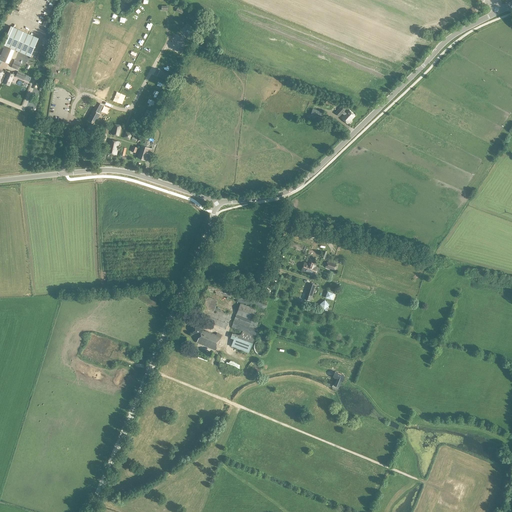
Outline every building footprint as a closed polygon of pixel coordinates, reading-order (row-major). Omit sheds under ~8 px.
[(3,45),(30,57),(38,38),(11,26),(3,45)] [(13,51),(4,47),(0,55),(0,59),(8,63),(13,51)] [(163,72),(160,71),(157,76),(160,77),(162,78),(162,77),(166,79),(165,79),(167,80),(169,75),(163,72)] [(4,74),(1,81),(3,82),(2,83),(10,86),(14,75),(13,75),(12,75),(7,73),(6,75),(4,74)] [(86,130),(93,133),(97,125),(95,124),(100,114),(98,113),(99,110),(100,111),(103,105),(97,102),(94,108),(93,111),(93,110),(87,120),(88,121),(86,125),(88,126),(86,130)] [(335,113),(339,116),(342,113),(344,115),(341,119),(347,124),(355,115),(349,110),(347,113),(344,111),(345,110),(341,107),(335,113)] [(311,115),(323,118),(324,113),(313,109),(311,114),(311,115)] [(122,126),(113,124),(111,135),(120,137),(122,126)] [(106,141),(110,127),(105,126),(100,139),(106,141)] [(107,152),(117,155),(119,141),(109,139),(107,152)] [(142,146),(140,152),(138,158),(145,160),(147,153),(150,154),(152,149),(142,146)] [(309,262),(308,263),(308,264),(304,262),(301,270),(315,275),(318,267),(311,265),(312,263),(309,262)] [(325,266),(326,268),(333,271),(336,270),(337,266),(336,264),(329,262),(327,262),(325,266)] [(309,283),(304,299),(311,301),(316,285),(309,283)] [(237,299),(239,293),(208,285),(206,291),(237,299)] [(327,291),(325,298),(332,300),(334,294),(333,293),(328,291),(327,291)] [(268,301),(239,294),(237,302),(266,309),(268,301)] [(325,300),(319,304),(320,305),(323,309),(324,309),(329,305),(328,304),(326,302),(325,300)] [(236,314),(252,320),(256,309),(240,303),(236,314)] [(213,311),(203,307),(199,318),(225,329),(231,314),(215,308),(213,311)] [(252,320),(236,314),(231,327),(242,331),(255,336),(260,323),(252,320)] [(215,350),(222,334),(217,332),(216,335),(202,329),(203,328),(196,325),(192,333),(199,336),(196,342),(215,350)] [(255,336),(242,331),(240,336),(232,333),(230,338),(251,346),(255,336)] [(340,380),(343,374),(334,370),(331,376),(335,378),(332,384),(337,386),(340,380)]
